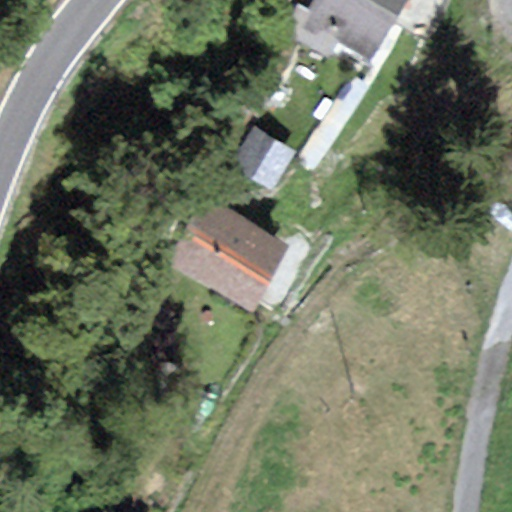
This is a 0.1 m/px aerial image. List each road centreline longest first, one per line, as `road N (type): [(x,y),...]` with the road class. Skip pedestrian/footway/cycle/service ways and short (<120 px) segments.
road 1 (unclassified): [(465,511),(511,301)]
road 2 (unclassified): [(94,0),(46,65),(0,163)]
